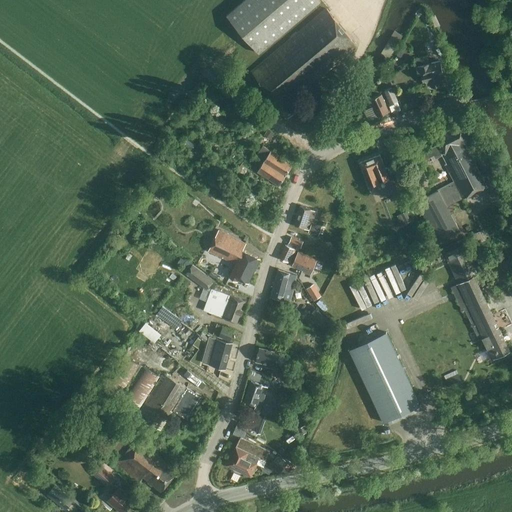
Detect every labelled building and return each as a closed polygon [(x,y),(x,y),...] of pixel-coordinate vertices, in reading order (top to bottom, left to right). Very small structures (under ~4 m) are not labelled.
[(318,0),(245,0),(227,16),(259,54),(320,2),(318,0)] [(299,95),(357,46),(327,9),(251,72),(288,116),(298,108),(291,100),(298,94),(299,95)] [(440,79),(443,78),(439,61),(429,64),(427,56),(414,59),(416,67),(418,75),(421,75),(423,81),(425,81),(426,84),(430,84),(431,87),(441,84),(440,79)] [(390,104),(397,101),(391,89),(384,92),(390,104)] [(378,117),(388,112),(381,95),(370,99),(372,103),(368,105),(374,118),(377,116),(378,117)] [(467,142),(469,140),(461,123),(436,136),(441,144),(438,146),(435,146),(429,149),(427,149),(426,149),(424,149),(421,156),(427,158),(428,158),(441,152),(447,165),(445,166),(453,181),(437,189),(438,190),(418,201),(438,242),(460,231),(447,206),(463,198),(463,199),(487,186),(469,152),(472,151),(467,142)] [(267,129),(263,136),(270,140),(274,133),(267,129)] [(278,186),(292,165),(263,145),(256,156),(253,154),(249,160),(260,167),(257,171),(278,186)] [(392,198),(403,194),(392,166),(385,168),(380,155),(360,162),(369,186),(385,180),(392,198)] [(322,234),(324,227),(311,223),(312,222),(313,222),(316,211),(300,206),(294,225),(310,230),(309,232),(319,235),(319,233),(322,234)] [(406,211),(401,214),(405,224),(411,221),(406,211)] [(248,283),(260,258),(243,250),(246,244),(218,230),(208,251),(235,264),(229,277),(237,281),(239,278),(248,283)] [(301,248),(303,242),(291,238),(289,243),(288,243),(287,246),(285,245),(279,259),(288,262),(290,262),(297,247),(301,248)] [(454,291),(457,299),(464,296),(467,304),(483,296),(474,277),(478,275),(472,264),(469,265),(460,247),(445,254),(460,288),(454,291)] [(310,275),(317,260),(298,253),(292,265),(302,270),(302,271),(310,275)] [(192,264),(185,273),(207,289),(214,279),(192,264)] [(486,278),(489,286),(511,275),(511,271),(510,267),(486,278)] [(294,282),(296,275),(278,269),(271,297),(290,302),(294,287),(295,282),(294,282)] [(314,283),(306,288),(314,300),(321,295),(314,283)] [(203,310),(237,323),(240,314),(241,314),(243,310),(242,309),(245,301),(212,288),(203,310)] [(493,358),(509,351),(483,296),(467,304),(471,313),(468,315),(470,320),(474,318),(476,323),(483,338),(483,337),(484,340),(484,341),(485,343),(485,342),(488,348),(489,348),(479,353),(482,360),(492,356),(493,358)] [(315,307),(309,314),(323,326),(329,320),(315,307)] [(148,320),(140,329),(156,342),(164,333),(148,320)] [(230,340),(234,330),(215,323),(211,333),(230,340)] [(208,338),(202,333),(199,337),(205,342),(208,338)] [(350,350),(384,424),(420,407),(386,333),(350,350)] [(209,362),(215,338),(209,336),(202,360),(209,362)] [(215,338),(208,364),(225,369),(232,343),(215,338)] [(277,361),(279,352),(259,347),(256,360),(266,363),(265,366),(275,368),(277,361)] [(160,376),(123,353),(103,387),(139,410),(160,376)] [(287,363),(281,366),(280,366),(287,381),(294,377),(287,363)] [(187,374),(200,384),(203,380),(191,370),(187,374)] [(160,429),(187,387),(163,373),(136,415),(160,429)] [(260,410),(268,387),(251,381),(244,402),(255,406),(254,408),(260,410)] [(98,409),(106,417),(112,410),(103,403),(98,409)] [(258,415),(253,430),(260,433),(265,418),(258,415)] [(235,431),(246,436),(250,426),(240,421),(235,431)] [(305,426),(297,429),(300,435),(307,432),(305,426)] [(115,448),(122,454),(113,465),(121,471),(123,469),(139,482),(143,476),(161,491),(176,472),(167,464),(168,462),(157,454),(158,452),(137,435),(130,429),(115,448)] [(269,450),(245,439),(240,437),(227,465),(250,476),(259,458),(264,460),(269,450)] [(278,456),(270,466),(279,473),(287,463),(278,456)] [(108,487),(116,477),(101,465),(93,474),(108,487)] [(54,485),(46,495),(65,510),(71,502),(73,500),(54,485)] [(113,494),(118,488),(115,485),(110,491),(113,494)] [(113,495),(108,501),(120,511),(125,511),(133,503),(126,497),(127,495),(118,488),(113,494),(113,495)]
